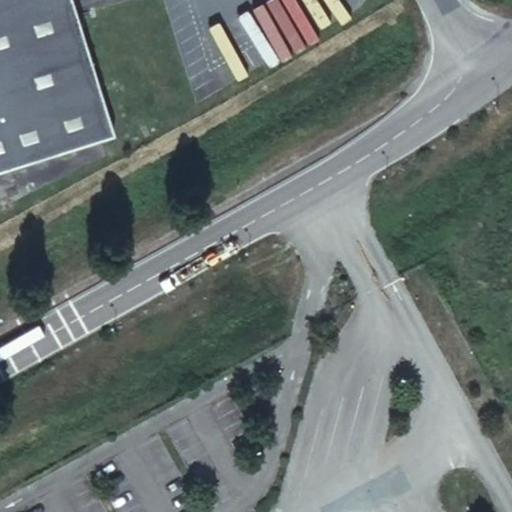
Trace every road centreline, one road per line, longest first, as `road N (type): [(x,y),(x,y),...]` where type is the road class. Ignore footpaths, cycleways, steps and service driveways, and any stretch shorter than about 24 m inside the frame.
road 1 (unknown): [(0,505),(300,333)]
road 2 (unknown): [(381,285),(338,427),(289,511)]
road 3 (unknown): [(300,333),(277,453),(264,488),(238,511)]
road 4 (unknown): [(300,333),(342,218)]
